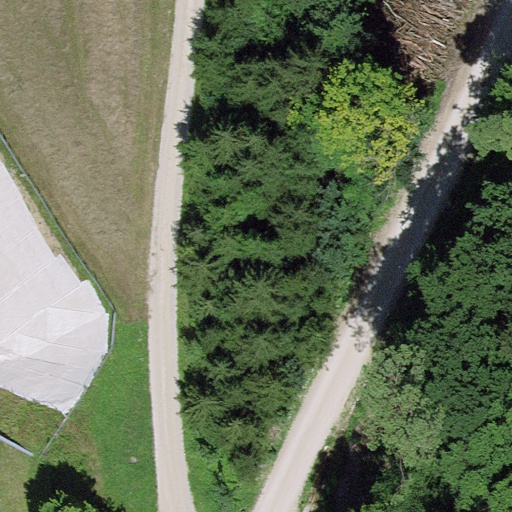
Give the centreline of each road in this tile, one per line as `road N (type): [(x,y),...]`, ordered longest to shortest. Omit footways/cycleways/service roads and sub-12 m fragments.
road 1 (track): [(511,8),(268,511)]
road 2 (track): [(192,0),(167,223),(168,404),(179,511)]
